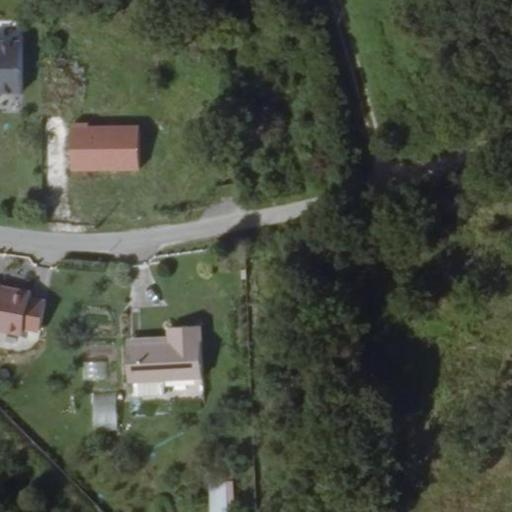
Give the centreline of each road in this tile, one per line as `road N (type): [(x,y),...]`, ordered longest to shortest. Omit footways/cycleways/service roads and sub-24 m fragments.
road 1 (residential): [(511,145),(233,223),(135,240),(48,244),(0,235)]
road 2 (track): [(393,181),(348,0)]
